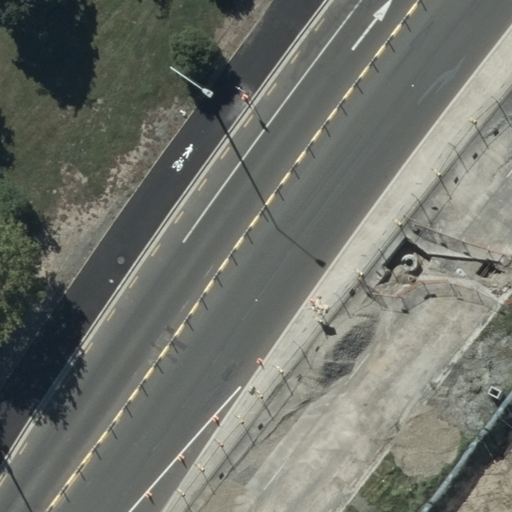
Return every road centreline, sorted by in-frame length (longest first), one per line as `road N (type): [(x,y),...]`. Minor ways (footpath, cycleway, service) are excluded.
road 1 (primary): [(81,511),(134,396),(425,0)]
road 2 (primary): [(511,173),(268,487),(238,511)]
